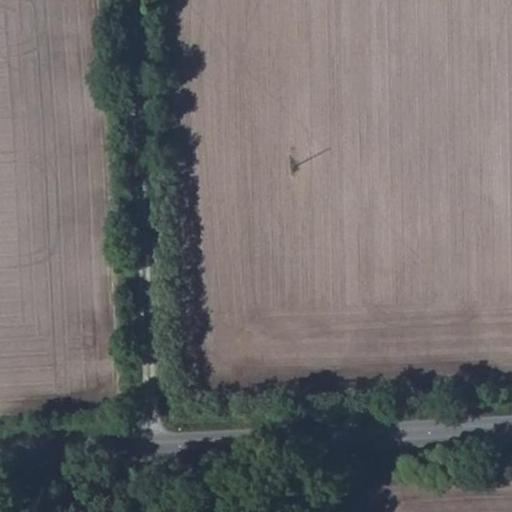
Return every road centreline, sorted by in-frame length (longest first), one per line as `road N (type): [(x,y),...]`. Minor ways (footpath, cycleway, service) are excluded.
road 1 (tertiary): [(0,456),(511,427)]
road 2 (track): [(161,448),(130,0)]
